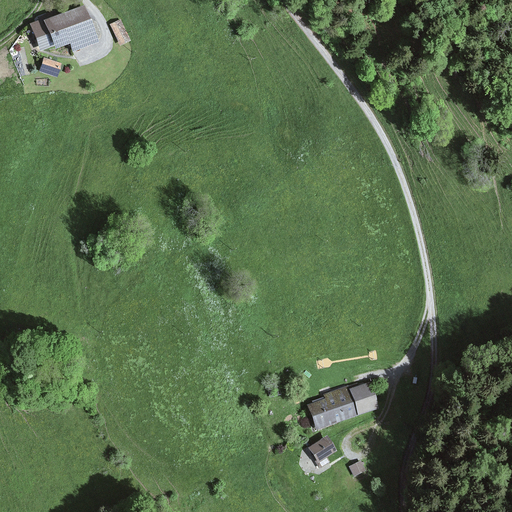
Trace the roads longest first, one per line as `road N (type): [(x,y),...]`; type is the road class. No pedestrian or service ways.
road 1 (track): [(403,511),(403,479),(434,356),(426,261),(384,140),(283,0)]
road 2 (track): [(431,303),(386,408),(358,442)]
